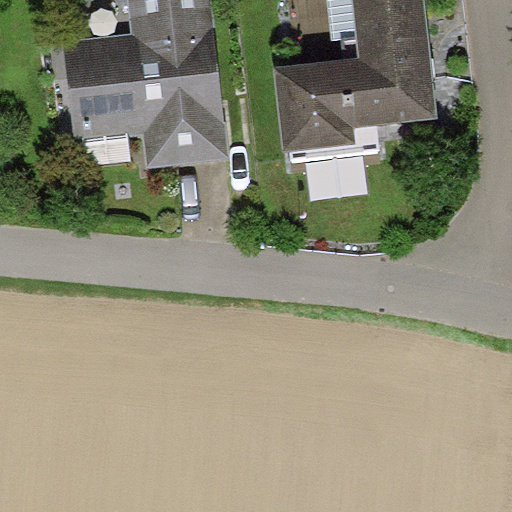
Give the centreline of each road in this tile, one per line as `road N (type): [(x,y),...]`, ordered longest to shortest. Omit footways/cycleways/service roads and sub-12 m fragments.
road 1 (residential): [(0,250),(349,280),(494,312)]
road 2 (residential): [(487,0),(502,164),(494,312)]
